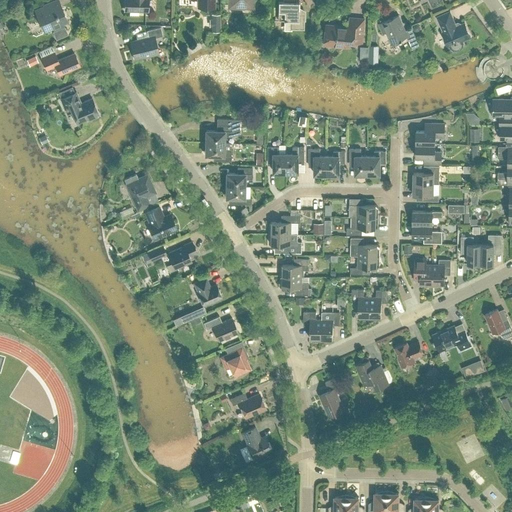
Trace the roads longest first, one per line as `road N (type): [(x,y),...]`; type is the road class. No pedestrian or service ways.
road 1 (residential): [(232,234),(117,69),(102,0)]
road 2 (residential): [(483,511),(443,476),(307,472)]
road 3 (residential): [(232,234),(298,192),(396,194)]
road 4 (residential): [(298,369),(279,316),(232,234)]
road 5 (residential): [(298,369),(417,316)]
road 6 (residential): [(417,316),(397,266),(396,194)]
